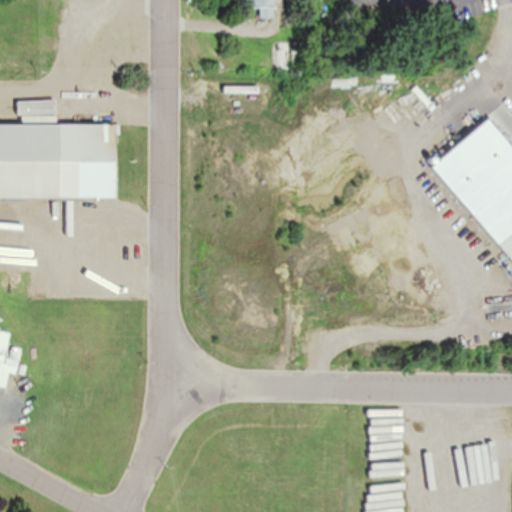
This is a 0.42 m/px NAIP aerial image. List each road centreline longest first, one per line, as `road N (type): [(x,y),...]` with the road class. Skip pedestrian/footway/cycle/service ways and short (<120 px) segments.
road 1 (residential): [(166,390),(161,0)]
road 2 (residential): [(166,390),(511,391)]
road 3 (residential): [(123,511),(166,390)]
